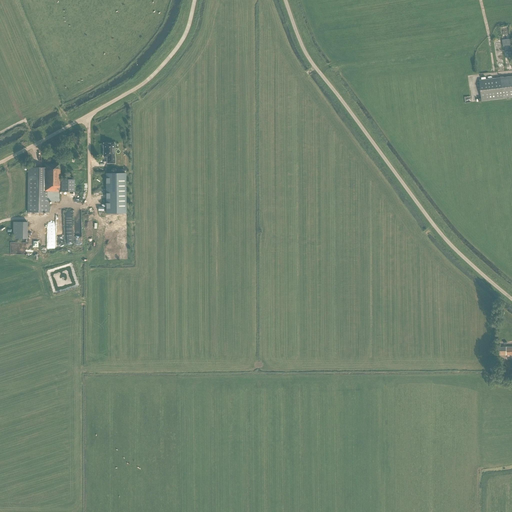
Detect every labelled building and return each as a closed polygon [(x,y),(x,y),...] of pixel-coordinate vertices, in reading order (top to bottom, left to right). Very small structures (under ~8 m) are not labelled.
[(511,76),(500,78),(479,81),(482,101),(511,97),(511,76)] [(115,164),(115,156),(114,156),(114,143),(103,143),(103,157),(107,157),(107,164),(115,164)] [(60,192),(60,164),(45,164),(45,169),(29,168),(28,176),(28,213),(48,213),(49,201),(55,201),(55,192),(60,192)] [(126,173),(106,174),(106,214),(126,213),(126,173)] [(74,192),(74,180),(61,180),(61,192),(74,192)] [(27,222),(13,222),(13,239),(27,239),(27,222)] [(10,243),(10,254),(25,254),(25,243),(10,243)] [(511,355),(511,347),(496,348),(496,355),(506,355),(511,355)]
